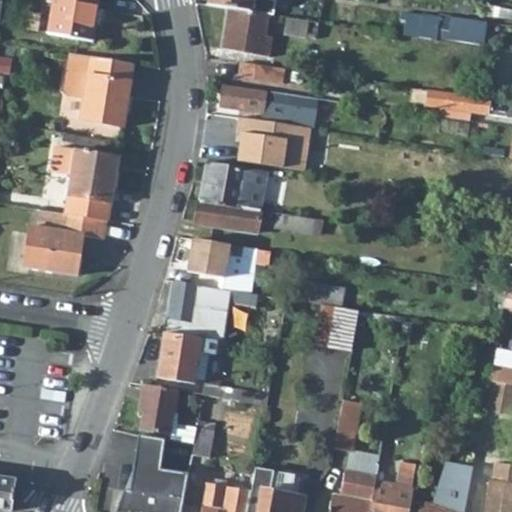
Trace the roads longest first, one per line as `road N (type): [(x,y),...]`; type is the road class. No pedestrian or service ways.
road 1 (residential): [(171,0),(180,110),(126,331)]
road 2 (residential): [(126,331),(51,511)]
road 3 (residential): [(126,331),(0,307)]
